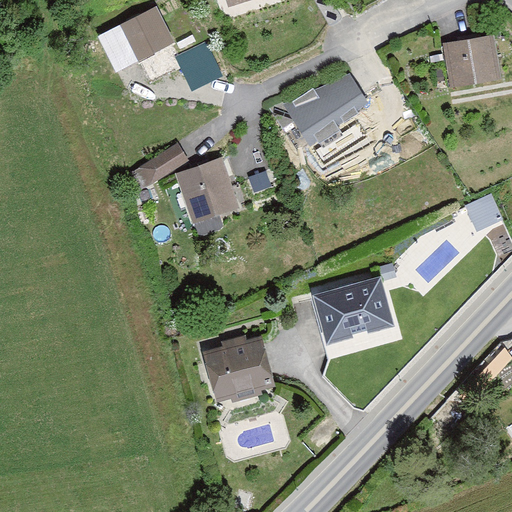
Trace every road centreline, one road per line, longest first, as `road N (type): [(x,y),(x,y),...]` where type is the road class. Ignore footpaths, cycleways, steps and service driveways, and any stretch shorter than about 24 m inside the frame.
road 1 (secondary): [(305,511),(511,295)]
road 2 (residential): [(450,0),(237,108)]
